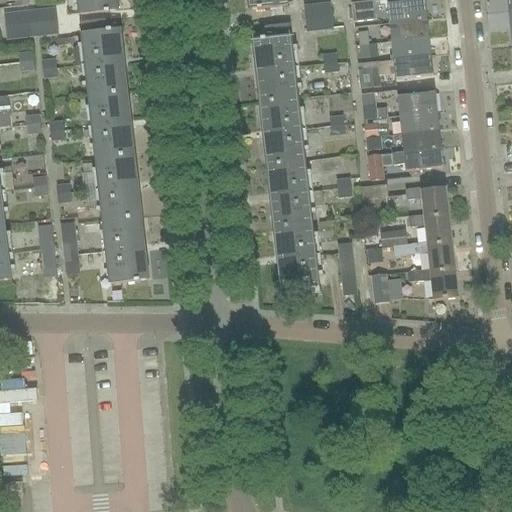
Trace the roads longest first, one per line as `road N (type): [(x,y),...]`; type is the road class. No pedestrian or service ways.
road 1 (residential): [(504,344),(470,0)]
road 2 (tertiary): [(220,326),(187,0)]
road 3 (residential): [(504,344),(220,326)]
road 4 (residential): [(220,326),(0,321)]
road 5 (tertiary): [(243,511),(220,326)]
road 6 (residential): [(493,511),(504,344)]
